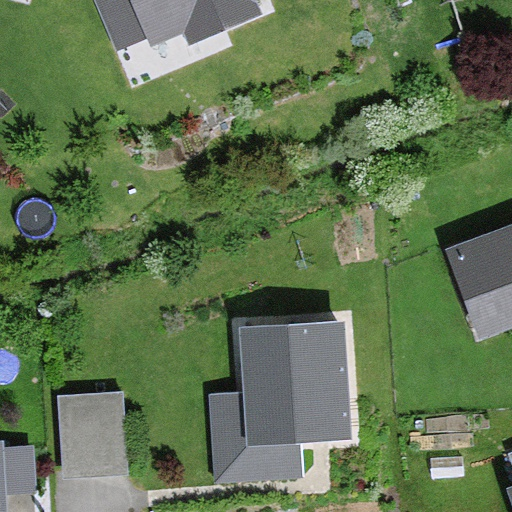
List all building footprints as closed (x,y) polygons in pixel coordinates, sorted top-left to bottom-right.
[(105,0),(108,34),(145,31),(141,0),(105,0)] [(158,0),(174,39),(210,26),(215,38),(290,11),(286,0),(158,0)] [(511,223),(441,250),(474,339),(511,324),(511,223)] [(344,323),(244,330),(248,397),(210,400),(217,491),(304,485),(301,443),(352,439),(344,323)] [(130,465),(129,381),(62,382),(63,466),(130,465)] [(8,511),(6,441),(0,440),(0,511),(8,511)]
